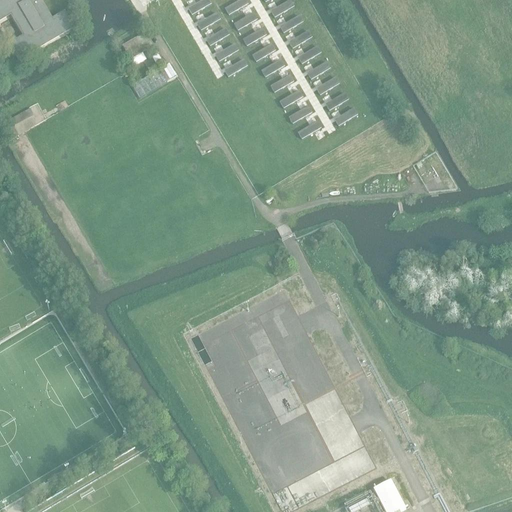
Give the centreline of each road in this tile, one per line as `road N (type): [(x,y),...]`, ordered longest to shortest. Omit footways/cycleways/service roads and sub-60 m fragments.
road 1 (track): [(276,215),(260,207),(137,1)]
road 2 (residential): [(329,130),(254,0)]
